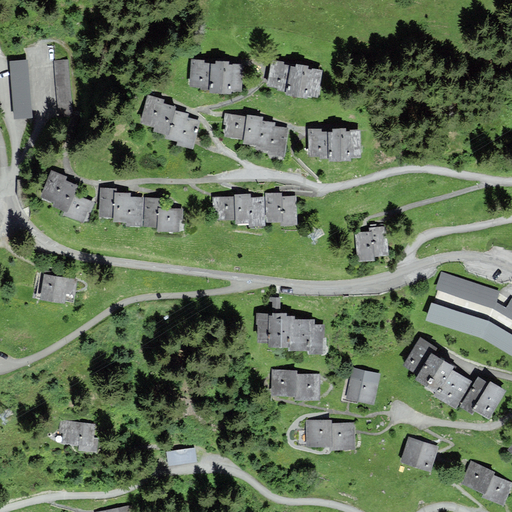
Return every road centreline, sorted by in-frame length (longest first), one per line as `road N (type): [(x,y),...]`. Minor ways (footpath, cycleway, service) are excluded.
road 1 (residential): [(0,511),(120,492),(189,466),(236,471),(289,502),(352,511)]
road 2 (residential): [(0,140),(9,192),(41,242),(82,257),(259,283)]
road 3 (residential): [(259,283),(115,307),(40,358),(0,369)]
road 4 (residential): [(511,181),(411,169),(323,187),(248,173)]
road 5 (residential): [(259,283),(334,287),(408,268)]
road 6 (residential): [(408,268),(413,246),(427,235),(511,218)]
